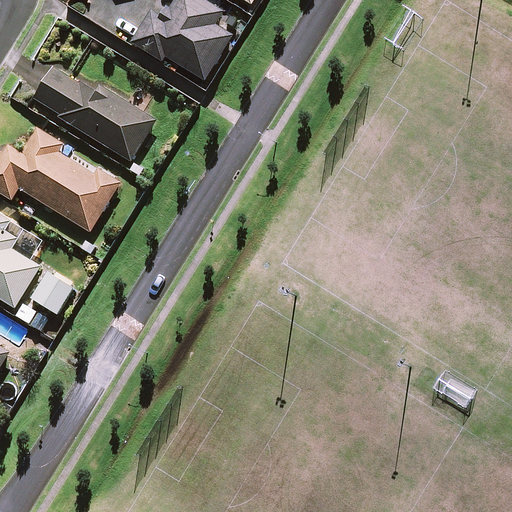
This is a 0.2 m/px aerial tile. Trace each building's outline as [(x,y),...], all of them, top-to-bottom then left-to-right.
[(229,17),(201,0),(178,0),(166,22),(152,14),(133,45),(164,64),(167,59),(208,84),(235,40),(220,32),(229,17)] [(158,122),(60,63),(35,105),(133,163),(158,122)] [(65,142),(41,128),(24,156),(7,145),(0,156),(0,194),(14,203),(21,191),(92,235),(123,184),(98,169),(95,175),(58,153),(65,142)] [(18,220),(0,208),(0,300),(17,311),(43,270),(32,264),(41,250),(45,243),(15,224),(18,220)] [(74,292),(50,276),(34,301),(58,317),(74,292)] [(43,314),(26,304),(17,320),(34,329),(43,314)] [(0,373),(11,355),(0,348),(0,373)]
